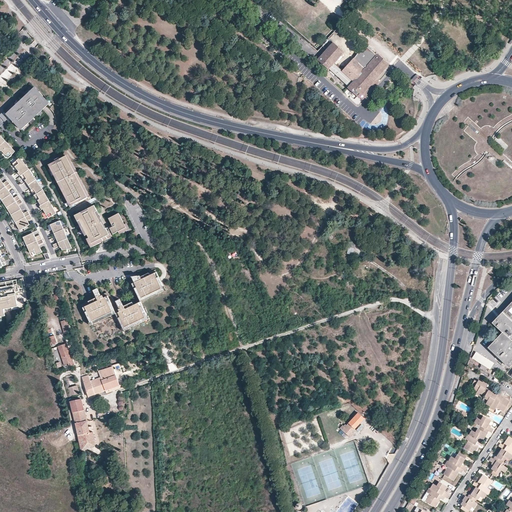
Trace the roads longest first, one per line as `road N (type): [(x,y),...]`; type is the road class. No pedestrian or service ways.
road 1 (secondary): [(33,0),(94,62),(155,101),(360,151)]
road 2 (residential): [(448,286),(440,293),(415,417),(363,511)]
road 3 (primary): [(448,286),(428,409),(374,511)]
road 4 (primary): [(388,511),(439,410),(461,325)]
road 5 (primary): [(461,325),(486,231),(502,212)]
